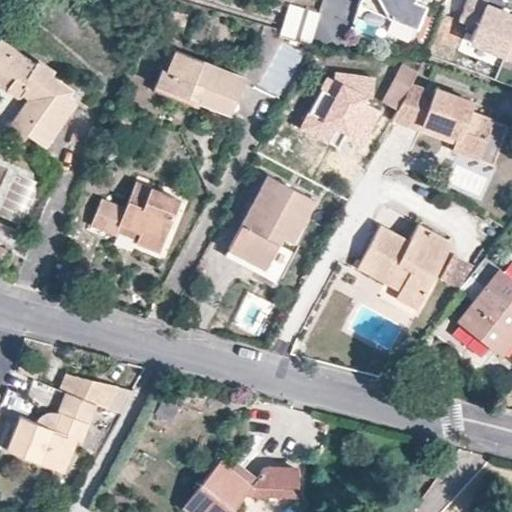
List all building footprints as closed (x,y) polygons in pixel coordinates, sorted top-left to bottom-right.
[(418,30),(430,0),(360,0),(358,5),(418,30)] [(506,51),(511,37),(511,11),(487,1),(487,0),(465,0),(459,16),(476,23),(470,36),(506,51)] [(310,44),(319,15),(289,6),(280,29),(279,36),(310,44)] [(163,9),(160,21),(183,26),(186,14),(163,9)] [(511,37),(506,51),(503,56),(511,60),(511,37)] [(0,40),(0,66),(13,75),(4,89),(11,95),(16,97),(19,97),(22,94),(27,99),(7,127),(23,138),(27,133),(45,145),(74,101),(66,96),(72,90),(49,74),(52,69),(38,59),(34,64),(0,40)] [(174,50),(166,70),(160,67),(155,83),(228,114),(244,76),(174,50)] [(410,85),(418,70),(403,61),(382,101),(397,108),(410,85)] [(13,75),(0,66),(0,86),(3,88),(4,89),(13,75)] [(432,93),(410,85),(397,108),(390,122),(419,131),(422,125),(456,137),(453,144),(451,149),(478,160),(492,119),(469,112),(472,101),(435,87),(432,93)] [(505,124),(492,119),(478,160),(490,164),(505,124)] [(422,125),(419,131),(453,144),(456,137),(422,125)] [(314,200),(268,176),(229,249),(264,268),(281,237),(291,242),(314,200)] [(115,235),(117,232),(119,224),(141,232),(136,240),(135,242),(159,251),(180,200),(135,181),(124,209),(101,198),(90,225),(115,235)] [(119,224),(117,232),(136,240),(141,232),(119,224)] [(379,225),(362,257),(404,280),(398,291),(419,302),(451,243),(418,224),(409,240),(379,225)] [(296,245),(291,242),(281,237),(264,268),(229,249),(225,256),(277,283),(296,245)] [(0,246),(0,262),(4,264),(10,251),(0,246)] [(404,280),(362,257),(356,268),(398,291),(404,280)] [(458,289),(475,267),(453,257),(440,279),(458,289)] [(511,279),(498,269),(458,320),(500,353),(511,338),(511,279)] [(419,302),(398,291),(394,298),(416,309),(419,302)] [(41,367),(21,359),(16,372),(36,379),(41,367)] [(67,373),(58,391),(66,394),(95,405),(118,414),(130,393),(116,387),(67,373)] [(95,405),(66,394),(57,415),(52,429),(38,423),(21,416),(8,450),(67,473),(95,405)] [(52,429),(57,415),(54,415),(51,414),(46,416),(42,418),(38,423),(52,429)] [(228,511),(243,495),(250,485),(235,474),(221,462),(184,508),(189,511),(228,511)] [(265,466),(256,478),(250,485),(243,495),(295,497),(296,468),(265,466)] [(241,467),(235,474),(250,485),(256,478),(241,467)]
